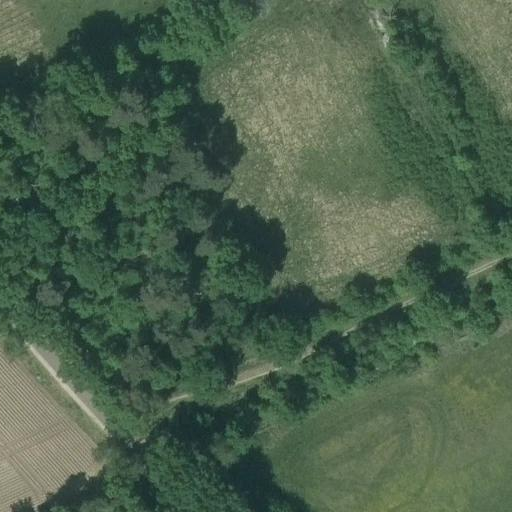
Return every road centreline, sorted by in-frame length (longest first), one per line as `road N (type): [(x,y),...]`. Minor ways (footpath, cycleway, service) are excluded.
road 1 (track): [(117,431),(511,259)]
road 2 (unclassified): [(188,511),(0,301)]
